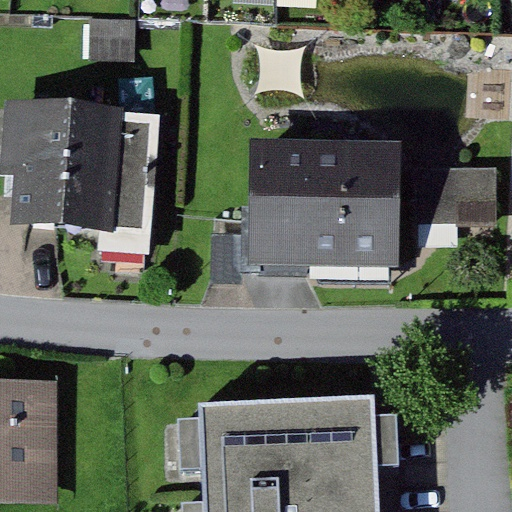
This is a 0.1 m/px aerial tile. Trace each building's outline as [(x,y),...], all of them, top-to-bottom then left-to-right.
[(146,21),(102,20),(101,63),(145,64),(146,21)] [(161,259),(170,120),(16,110),(11,181),(27,182),(24,229),(110,235),(109,255),(161,259)] [(259,148),(258,274),(274,274),(410,275),(411,149),(259,148)] [(0,385),(0,506),(66,507),(66,386),(0,385)] [(187,487),(203,486),(197,400),(181,401),(187,487)] [(215,511),(387,511),(382,409),(211,418),(215,511)]
